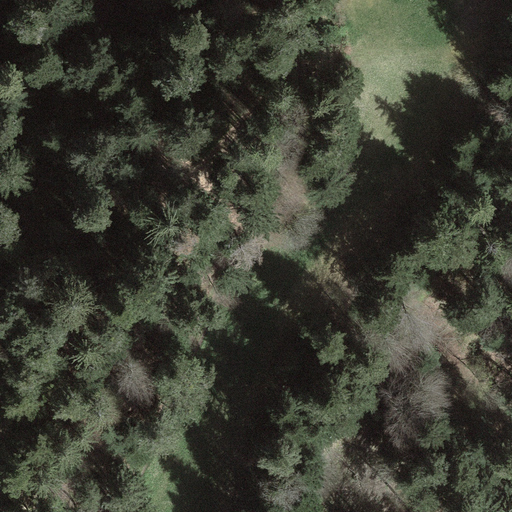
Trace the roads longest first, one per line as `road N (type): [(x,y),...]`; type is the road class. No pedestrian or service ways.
road 1 (track): [(263,0),(292,29),(303,58),(298,140),(220,305),(140,445),(126,511)]
road 2 (track): [(0,54),(160,0)]
